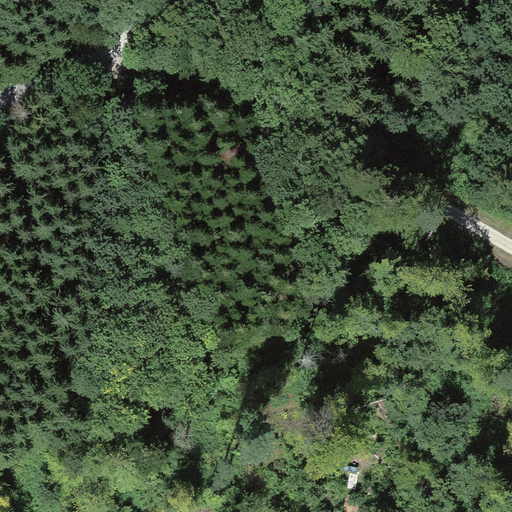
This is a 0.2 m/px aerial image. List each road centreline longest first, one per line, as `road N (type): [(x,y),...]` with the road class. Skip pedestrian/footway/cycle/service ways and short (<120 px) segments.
road 1 (track): [(307,0),(330,136),(511,244)]
road 2 (track): [(77,62),(165,70),(330,136)]
